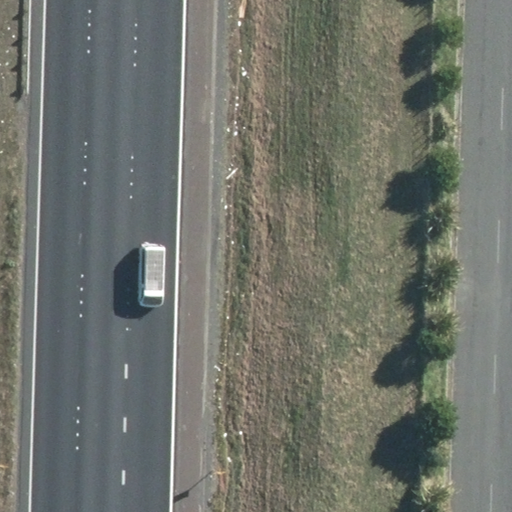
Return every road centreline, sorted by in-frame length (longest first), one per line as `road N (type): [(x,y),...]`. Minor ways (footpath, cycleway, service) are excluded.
road 1 (motorway): [(108,0),(90,511)]
road 2 (unclassified): [(504,0),(492,511)]
